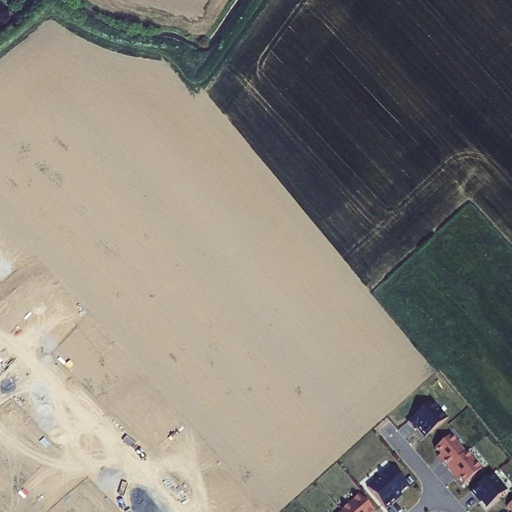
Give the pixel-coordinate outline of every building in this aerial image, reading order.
[(435,400),(410,420),(416,428),(418,426),(422,430),(423,428),(427,429),(430,433),(449,417),(435,400)] [(444,461),(449,467),(468,452),(453,434),(437,447),(442,453),(446,459),(444,461)] [(468,452),(449,467),(454,473),(455,472),(460,477),(465,483),(483,468),(469,451),(468,452)] [(367,488),(385,510),(395,501),(394,500),(400,495),(409,487),(392,467),(367,488)] [(493,473),(472,491),(477,496),(478,495),(488,507),(508,490),(493,473)] [(372,511),(359,496),(342,511),(343,511),(372,511)]
